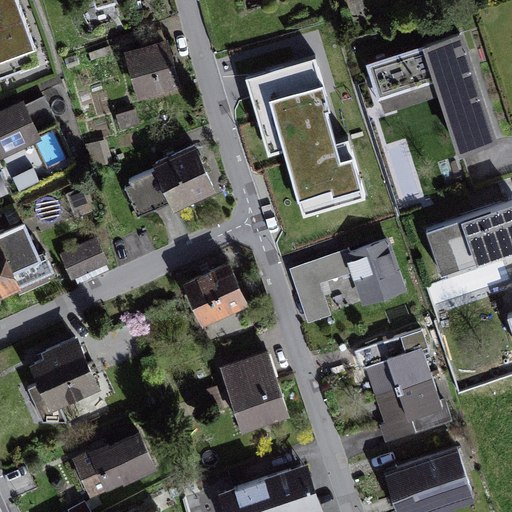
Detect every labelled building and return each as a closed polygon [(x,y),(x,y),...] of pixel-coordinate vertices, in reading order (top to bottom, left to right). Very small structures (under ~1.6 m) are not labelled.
[(17,0),(0,0),(0,76),(40,62),(17,0)] [(97,0),(100,10),(122,3),(121,0),(97,0)] [(460,31),(369,59),(384,108),(442,90),(461,150),(494,139),(460,31)] [(181,88),(168,37),(132,45),(145,97),(181,88)] [(304,215),(363,198),(347,143),(339,145),(315,62),(248,81),(270,155),(285,150),(304,215)] [(24,105),(0,115),(0,154),(39,137),(24,105)] [(175,205),(215,187),(195,145),(123,178),(140,213),(172,198),(175,205)] [(511,209),(430,235),(442,274),(511,252),(511,209)] [(44,252),(28,215),(0,227),(0,289),(18,282),(11,266),(44,252)] [(97,237),(67,249),(78,276),(108,264),(97,237)] [(402,289),(386,239),(296,267),(312,317),(329,312),(319,280),(355,269),(365,301),(402,289)] [(230,257),(187,275),(205,317),(248,299),(230,257)] [(77,337),(31,358),(50,400),(96,379),(77,337)] [(442,401),(422,344),(369,362),(388,419),(382,421),(387,437),(453,415),(447,399),(442,401)] [(263,350),(225,363),(244,418),(281,406),(263,350)] [(511,446),(511,397),(482,411),(500,452),(511,446)] [(78,454),(94,492),(156,466),(141,428),(78,454)] [(424,511),(474,496),(459,448),(388,471),(401,511),(424,511)] [(303,460),(224,486),(232,511),(306,511),(319,508),(303,460)] [(190,511),(186,495),(161,502),(163,511),(190,511)]
